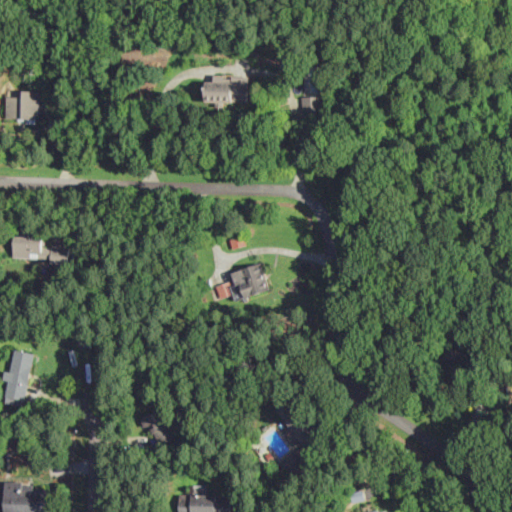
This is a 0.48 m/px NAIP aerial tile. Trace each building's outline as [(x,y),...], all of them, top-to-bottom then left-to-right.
[(42,118),(43,90),(25,90),(25,91),(8,91),(8,117),(42,118)] [(15,257),(53,259),(53,262),(71,263),(72,246),(45,244),(45,237),(16,235),(15,257)] [(271,290),(264,263),(232,271),(234,280),(219,284),(222,297),(236,294),(237,299),(271,290)] [(12,371),(7,370),(5,379),(10,380),(6,402),(25,406),(36,352),(17,348),(12,371)] [(276,413),(313,447),(325,433),(289,399),(276,413)] [(142,418),(146,427),(152,424),(161,444),(177,438),(165,408),(142,418)] [(47,511),(48,489),(35,489),(35,482),(7,482),(6,511),(47,511)]
